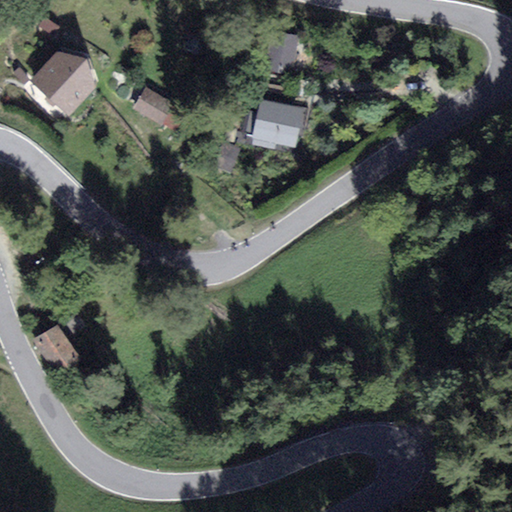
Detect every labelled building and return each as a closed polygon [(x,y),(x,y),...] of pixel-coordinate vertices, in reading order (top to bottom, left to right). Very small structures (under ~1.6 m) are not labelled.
[(294,39),(272,35),(266,68),(288,72),(294,39)] [(74,115),(107,83),(103,65),(91,53),(68,51),(39,78),(74,115)] [(175,107),(148,89),(136,107),(163,125),(175,107)] [(304,111),(266,99),(253,141),(275,147),(276,142),(294,147),(304,111)] [(81,359),(61,327),(38,341),(58,373),(81,359)]
